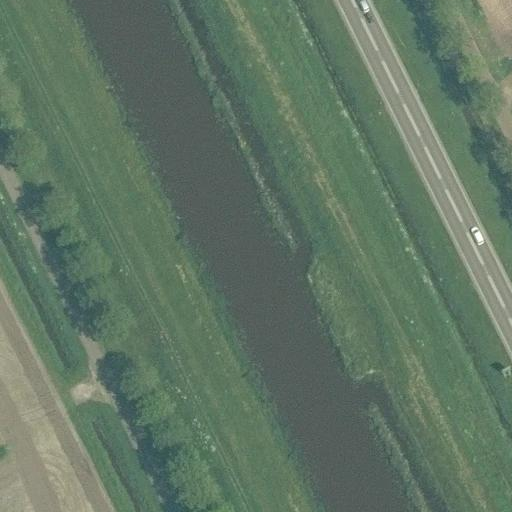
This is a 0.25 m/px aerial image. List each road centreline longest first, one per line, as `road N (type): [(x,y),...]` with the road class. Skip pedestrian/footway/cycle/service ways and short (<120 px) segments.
road 1 (unclassified): [(173,511),(0,158)]
road 2 (trunk): [(511,324),(352,0)]
road 3 (unclassified): [(511,124),(449,0)]
